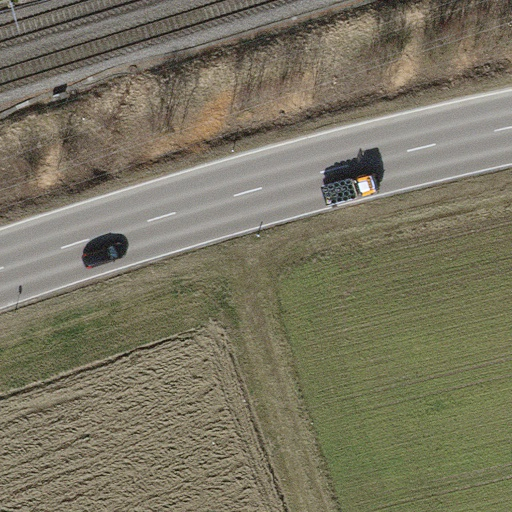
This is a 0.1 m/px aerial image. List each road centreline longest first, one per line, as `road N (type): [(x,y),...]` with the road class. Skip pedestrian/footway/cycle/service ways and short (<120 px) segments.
road 1 (track): [(511,191),(239,257),(0,332)]
road 2 (primary): [(511,131),(222,201),(0,270)]
road 3 (track): [(222,201),(323,511)]
